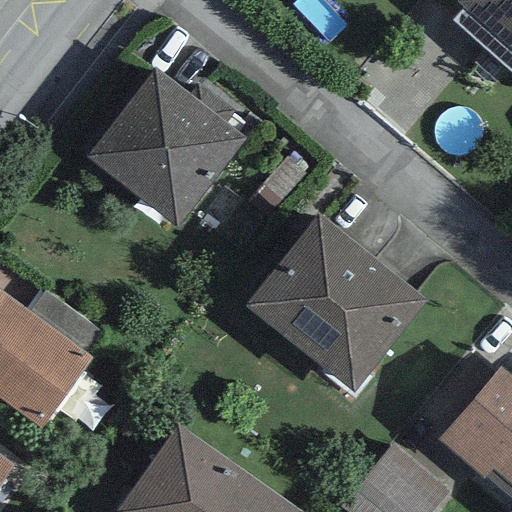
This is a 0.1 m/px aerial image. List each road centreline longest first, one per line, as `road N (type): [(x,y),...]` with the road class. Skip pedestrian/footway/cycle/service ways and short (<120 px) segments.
road 1 (residential): [(511,268),(200,0)]
road 2 (residential): [(0,91),(80,0)]
